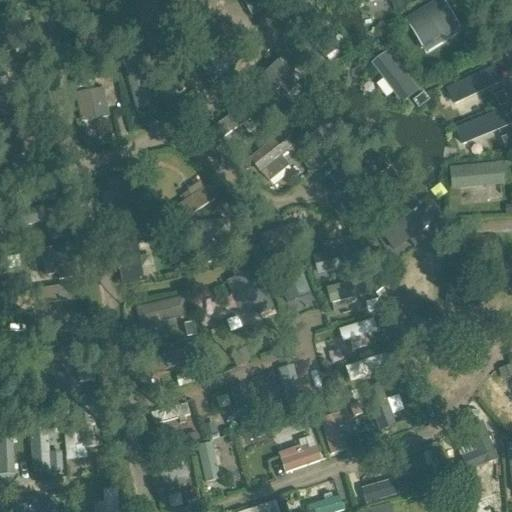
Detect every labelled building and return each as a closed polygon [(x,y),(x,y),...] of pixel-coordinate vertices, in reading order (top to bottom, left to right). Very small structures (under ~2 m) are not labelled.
[(24,0),(0,0),(6,12),(26,2),(24,0)] [(241,0),(250,16),(279,0),(241,0)] [(441,0),(440,0),(405,22),(423,50),(459,28),(441,0)] [(305,5),(291,16),(323,59),(337,48),(305,5)] [(129,15),(124,43),(164,51),(167,36),(140,31),(143,18),(129,15)] [(22,21),(0,27),(0,57),(29,49),(22,21)] [(73,23),(77,65),(92,63),(89,32),(99,31),(98,21),(73,23)] [(212,83),(225,72),(200,40),(186,50),(212,83)] [(387,51),(370,64),(401,104),(417,91),(387,51)] [(122,61),(135,110),(148,106),(143,88),(158,85),(149,54),(122,61)] [(259,99),(269,109),(295,85),(287,77),(293,72),(279,57),(255,80),(267,92),(259,99)] [(29,66),(0,69),(0,81),(30,78),(29,66)] [(492,68),(445,90),(453,107),(499,85),(492,68)] [(80,125),(110,118),(103,89),(73,95),(80,125)] [(324,107),(294,133),(311,153),(341,127),(324,107)] [(502,110),(454,129),(461,146),(509,127),(502,110)] [(233,114),(200,136),(208,148),(241,126),(233,114)] [(46,123),(3,122),(3,152),(46,153),(46,123)] [(282,132),(248,160),(259,174),(260,173),(281,156),(293,146),(282,132)] [(502,164),(449,169),(451,190),(503,186),(502,164)] [(390,168),(347,195),(358,213),(401,186),(390,168)] [(129,175),(111,181),(127,230),(145,224),(129,175)] [(185,203),(169,213),(177,225),(214,201),(206,189),(205,190),(191,199),(185,203)] [(62,203),(23,213),(27,228),(66,218),(62,203)] [(399,209),(375,227),(393,252),(408,241),(413,247),(424,239),(419,232),(435,220),(422,203),(404,216),(399,209)] [(228,237),(225,219),(190,225),(196,257),(215,254),(212,239),(228,237)] [(303,222),(258,236),(264,253),(308,239),(303,222)] [(134,239),(113,243),(120,285),(141,281),(134,239)] [(69,249),(40,254),(45,281),(57,278),(59,285),(75,282),(74,276),(78,275),(75,258),(71,259),(69,249)] [(469,262),(449,260),(445,305),(465,307),(469,262)] [(295,261),(273,270),(286,302),(308,293),(295,261)] [(255,270),(226,281),(240,315),(256,309),(258,314),(270,309),(255,270)] [(79,287),(38,291),(39,306),(80,302),(79,287)] [(331,307),(355,308),(356,287),(331,287),(331,307)] [(181,298),(134,309),(138,327),(185,316),(181,298)] [(344,346),(370,341),(367,325),(355,327),(352,313),(338,315),(344,346)] [(463,320),(452,324),(464,358),(476,354),(463,320)] [(88,339),(73,341),(79,383),(94,381),(88,339)] [(185,350),(137,362),(140,376),(189,365),(185,350)] [(423,361),(412,370),(434,396),(445,387),(423,361)] [(292,368),(277,372),(288,409),(303,405),(292,368)] [(243,386),(229,390),(234,408),(237,418),(241,430),(254,427),(243,386)] [(379,386),(363,392),(378,431),(394,426),(379,386)] [(511,412),(491,388),(479,398),(505,428),(511,422),(511,412)] [(186,405),(150,414),(153,426),(189,417),(186,405)] [(92,408),(63,411),(67,457),(85,456),(85,448),(83,428),(94,427),(93,420),(92,408)] [(333,417),(320,422),(332,456),(345,451),(333,417)] [(497,462),(482,423),(466,429),(475,452),(461,458),(467,474),(497,462)] [(46,429),(29,430),(32,475),(48,474),(47,457),(46,429)] [(12,437),(0,437),(0,477),(14,477),(12,437)] [(210,444),(196,448),(205,483),(218,480),(210,444)] [(301,455),(299,448),(279,455),(285,474),(320,462),(316,450),(301,455)] [(181,455),(156,460),(158,472),(184,467),(181,455)] [(407,477),(361,491),(365,505),(412,492),(407,477)] [(118,511),(117,492),(103,493),(104,506),(104,511),(118,511)] [(342,511),(338,498),(305,509),(306,511),(342,511)] [(277,511),(275,503),(247,511),(277,511)]
